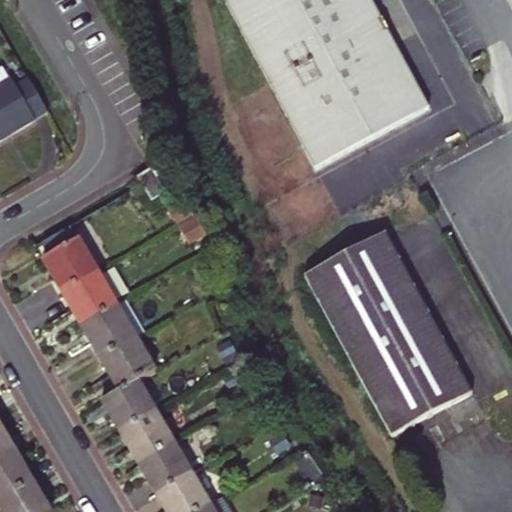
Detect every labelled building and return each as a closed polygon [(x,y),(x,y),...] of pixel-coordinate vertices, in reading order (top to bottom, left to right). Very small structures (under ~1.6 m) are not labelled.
[(426,109),(368,0),(226,0),(225,1),(315,168),(426,109)] [(0,139),(47,112),(32,86),(18,95),(1,69),(0,69),(0,139)] [(151,168),(136,176),(150,202),(166,194),(151,168)] [(471,393),(417,294),(384,234),(304,277),(389,437),(471,393)] [(41,261),(60,293),(96,273),(77,240),(41,261)] [(60,293),(79,326),(115,305),(96,273),(60,293)] [(79,326),(99,359),(134,339),(115,305),(79,326)] [(134,339),(99,359),(118,392),(136,381),(153,372),(134,339)] [(101,402),(119,434),(155,413),(136,381),(118,392),(101,402)] [(119,434),(137,465),(173,444),(155,413),(119,434)] [(0,457),(12,450),(0,429),(0,457)] [(137,465),(154,496),(190,475),(173,444),(137,465)] [(0,457),(0,500),(31,483),(12,450),(0,457)] [(154,496),(163,511),(197,511),(208,506),(190,475),(154,496)] [(47,511),(31,483),(0,500),(0,510),(1,511),(47,511)] [(197,511),(228,511),(221,499),(208,506),(197,511)]
